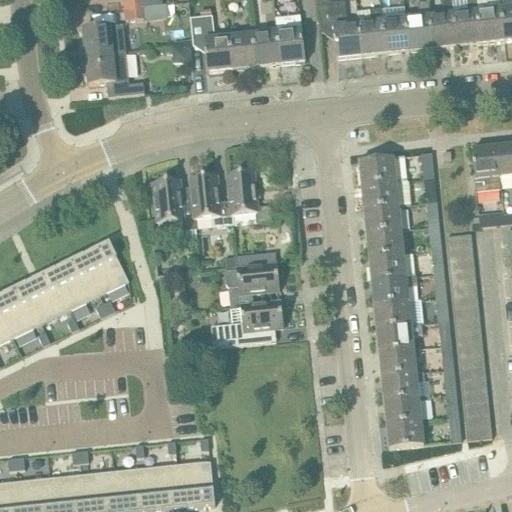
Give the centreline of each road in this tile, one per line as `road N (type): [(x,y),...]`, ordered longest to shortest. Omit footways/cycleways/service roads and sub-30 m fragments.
road 1 (residential): [(364,511),(321,113)]
road 2 (tertiary): [(62,173),(110,150),(207,124),(321,113)]
road 3 (residential): [(0,389),(40,370),(142,363),(152,380),(150,423)]
road 4 (tertiary): [(321,113),(511,93)]
road 5 (residential): [(150,423),(0,442)]
road 6 (residential): [(374,511),(511,480)]
